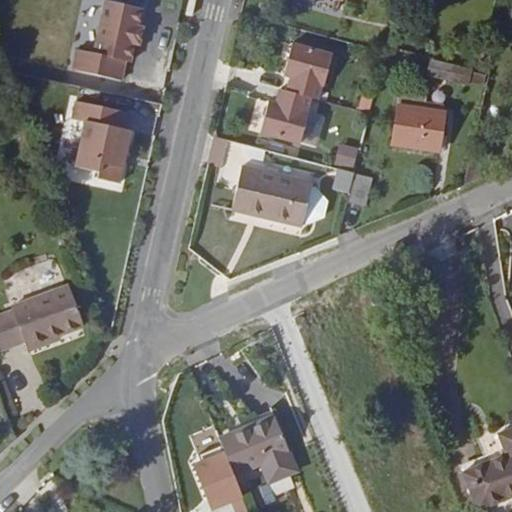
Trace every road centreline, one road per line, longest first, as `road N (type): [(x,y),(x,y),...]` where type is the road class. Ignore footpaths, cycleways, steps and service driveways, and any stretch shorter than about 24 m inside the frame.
road 1 (residential): [(141,359),(511,186)]
road 2 (tertiary): [(141,359),(217,0)]
road 3 (unclassified): [(0,484),(141,359)]
road 4 (tertiary): [(156,511),(141,359)]
